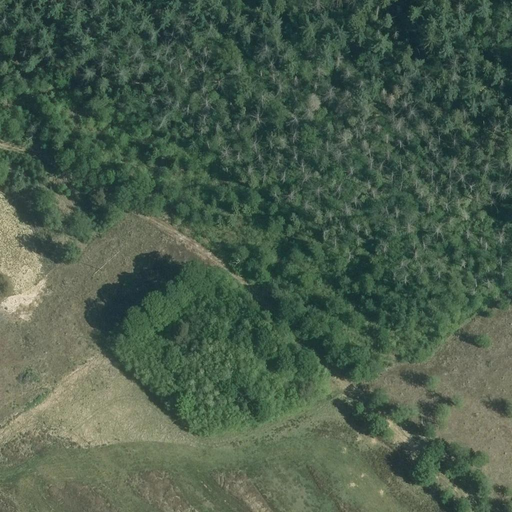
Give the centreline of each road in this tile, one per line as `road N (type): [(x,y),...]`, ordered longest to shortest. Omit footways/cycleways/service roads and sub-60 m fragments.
road 1 (track): [(477,511),(216,256),(0,145)]
road 2 (track): [(511,72),(482,88),(461,114),(426,123),(396,121),(335,87),(288,81),(181,96),(137,85),(49,91),(0,116)]
